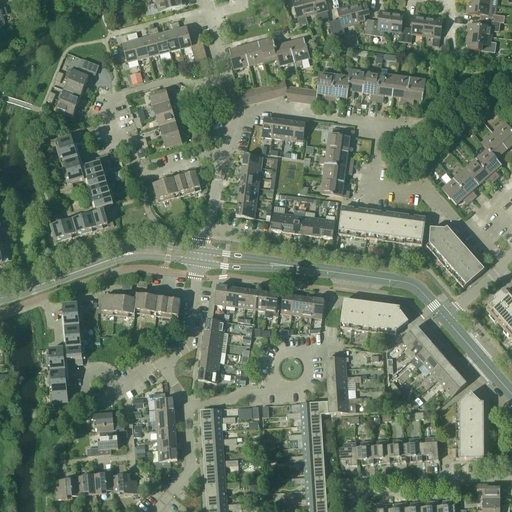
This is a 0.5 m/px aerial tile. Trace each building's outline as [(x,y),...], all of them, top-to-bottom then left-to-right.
[(184,0),(172,0),(156,4),(158,13),(186,6),(184,0)] [(316,14),(312,0),(299,0),(295,1),(297,10),(301,25),(307,23),(306,16),(316,14)] [(324,0),(312,0),(316,14),(327,11),(324,0)] [(468,0),(468,5),(495,8),(495,0),(468,0)] [(349,8),(353,25),(365,23),(364,19),(370,17),(367,4),(360,5),(349,8)] [(495,8),(468,5),(467,14),(485,16),(484,22),(499,24),(499,23),(503,24),(504,18),(494,17),(495,8)] [(335,22),(339,36),(345,35),(343,28),(353,25),(349,8),(338,11),(340,20),(335,22)] [(389,32),(392,14),(380,13),(379,22),(374,22),(372,37),(384,38),(385,31),(389,32)] [(392,14),(389,32),(400,33),(399,43),(405,44),(407,29),(402,28),(403,16),(392,14)] [(412,35),(423,36),(425,19),(414,17),(412,30),(407,29),(405,44),(411,45),(412,35)] [(437,20),(425,19),(423,36),(433,38),(432,47),(439,48),(441,34),(442,21),(437,20)] [(365,36),(372,37),(374,22),(368,21),(365,36)] [(339,36),(335,22),(329,23),(333,38),(339,36)] [(469,26),(468,35),(490,38),(490,37),(497,38),(499,24),(484,22),(483,28),(469,26)] [(191,48),(189,38),(186,30),(180,31),(178,23),(174,24),(180,51),(191,48)] [(180,51),(174,24),(169,26),(171,34),(165,35),(170,53),(180,51)] [(170,53),(165,35),(159,37),(157,29),(152,30),(159,56),(170,53)] [(159,56),(152,30),(148,31),(150,39),(144,41),(149,59),(159,56)] [(149,59),(144,41),(139,42),(136,34),(132,35),(139,62),(149,59)] [(139,62),(132,35),(127,37),(129,45),(123,46),(128,64),(139,62)] [(200,35),(195,37),(198,48),(203,47),(200,35)] [(490,43),(490,38),(468,35),(467,44),(481,46),(480,52),(495,54),(496,44),(490,43)] [(198,48),(195,37),(189,38),(191,48),(192,50),(198,48)] [(275,49),(273,41),(258,45),(264,64),(278,60),(275,49)] [(302,66),(301,62),(309,60),(304,41),(289,45),(295,64),(296,68),(302,66)] [(264,64),(258,45),(244,48),(249,68),(264,64)] [(295,64),(289,45),(275,49),(278,60),(280,68),(295,64)] [(192,50),(193,56),(205,53),(203,47),(198,48),(192,50)] [(249,68),(244,48),(229,52),(234,72),(249,68)] [(206,59),(205,53),(193,56),(195,62),(206,59)] [(195,62),(196,67),(208,64),(206,59),(195,62)] [(196,67),(197,69),(198,73),(209,70),(208,64),(196,67)] [(98,69),(86,65),(84,72),(95,76),(98,69)] [(89,78),(72,72),(68,70),(64,80),(68,82),(84,89),(89,78)] [(350,72),(349,79),(350,79),(348,92),(347,99),(353,100),(354,93),(363,94),(365,74),(350,72)] [(130,77),(133,86),(143,84),(140,74),(130,77)] [(370,102),(377,103),(380,76),(365,74),(363,94),(371,95),(370,102)] [(325,103),(331,104),(335,77),(320,75),(317,95),(325,96),(325,103)] [(384,97),(392,98),(395,78),(380,76),(377,103),(383,104),(384,97)] [(349,79),(335,77),(331,104),(338,105),(339,98),(347,99),(348,92),(350,79),(349,79)] [(400,106),(406,107),(410,80),(395,78),(392,98),(401,99),(400,106)] [(425,82),(410,80),(406,107),(413,108),(414,101),(422,102),(425,82)] [(80,99),(84,89),(68,82),(64,92),(80,99)] [(161,94),(160,90),(159,88),(149,91),(151,97),(150,97),(153,108),(170,103),(166,92),(161,94)] [(287,94),(285,88),(278,90),(280,96),(287,94),(288,100),(293,101),(294,95),(287,94)] [(64,92),(60,102),(76,109),(80,99),(64,92)] [(72,119),(76,109),(60,102),(56,113),(72,119)] [(173,113),(170,103),(153,108),(156,118),(173,113)] [(159,129),(176,124),(173,113),(156,118),(159,129)] [(262,138),(272,140),(275,121),(264,120),(262,138)] [(272,140),(282,141),(285,123),(275,121),(272,140)] [(282,141),(292,142),(295,124),(285,123),(282,141)] [(162,139),(179,134),(176,124),(159,129),(162,139)] [(306,125),(295,124),(292,142),(303,144),(306,125)] [(494,135),(507,151),(511,146),(511,133),(505,125),(494,135)] [(347,153),(348,148),(349,140),(353,141),(354,133),(342,131),(342,138),(329,136),(327,150),(347,153)] [(458,131),(454,135),(458,140),(463,135),(458,131)] [(179,134),(162,139),(165,150),(182,145),(179,134)] [(496,160),(507,151),(494,135),(482,146),(487,152),(488,151),(496,160)] [(57,151),(74,146),(72,138),(55,143),(57,151)] [(59,158),(76,153),(74,146),(57,151),(59,158)] [(141,148),(135,149),(139,161),(144,159),(142,152),(140,152),(140,149),(141,148)] [(346,162),(347,153),(327,150),(326,159),(320,158),(320,165),(325,165),(325,166),(352,169),(353,163),(346,162)] [(476,161),(494,182),(499,177),(495,172),(501,166),(496,160),(488,151),(487,152),(476,161)] [(61,165),(78,160),(76,153),(59,158),(61,165)] [(437,162),(443,157),(439,153),(434,158),(437,162)] [(90,161),(92,166),(105,211),(107,210),(108,214),(111,213),(110,209),(109,207),(113,206),(101,164),(110,161),(108,156),(90,161)] [(244,156),(243,167),(261,169),(263,159),(244,156)] [(63,172),(80,167),(78,160),(61,165),(63,172)] [(489,186),(494,182),(476,161),(465,171),(478,186),(485,181),(489,186)] [(105,211),(92,166),(84,169),(97,211),(103,209),(103,211),(104,211),(105,211)] [(351,176),(352,169),(325,166),(323,181),(343,183),(344,175),(351,176)] [(426,166),(421,170),(427,178),(433,173),(426,166)] [(65,178),(82,174),(80,167),(63,172),(65,178)] [(260,179),(261,169),(243,167),(241,177),(260,179)] [(187,172),(181,174),(182,178),(167,182),(166,178),(160,180),(161,184),(153,187),(159,205),(201,192),(199,183),(204,181),(200,168),(194,170),(196,174),(188,176),(187,172)] [(124,171),(117,173),(120,181),(127,179),(124,171)] [(454,181),(472,201),(477,197),(472,192),(478,186),(465,171),(454,181)] [(72,185),(84,181),(82,174),(65,178),(68,186),(59,188),(60,194),(73,190),(72,185)] [(259,190),(260,179),(241,177),(240,187),(259,190)] [(342,192),(343,183),(323,181),(321,196),(348,199),(349,193),(342,192)] [(472,201),(454,181),(442,191),(456,206),(462,201),(467,206),(472,201)] [(257,200),(259,190),(240,187),(239,197),(257,200)] [(307,197),(308,189),(301,188),(300,196),(307,197)] [(256,210),(257,200),(239,197),(237,207),(256,210)] [(255,220),(256,210),(237,207),(236,218),(255,220)] [(271,232),(282,234),(284,215),(285,210),(275,209),(274,214),(271,232)] [(338,236),(366,240),(370,215),(342,211),(338,236)] [(111,218),(106,220),(104,212),(96,214),(101,231),(114,227),(111,218)] [(96,214),(88,217),(93,233),(101,231),(96,214)] [(284,215),(282,234),(292,235),(294,217),(284,215)] [(366,240),(394,244),(397,219),(370,215),(366,240)] [(93,233),(88,217),(81,219),(86,236),(93,233)] [(292,235),(302,237),(304,218),(294,217),(292,235)] [(302,237),(312,238),(315,219),(304,218),(302,237)] [(81,219),(74,221),(79,238),(86,236),(81,219)] [(312,238),(322,239),(325,221),(315,219),(312,238)] [(422,248),(422,247),(426,223),(397,219),(394,244),(422,248)] [(79,238),(74,221),(66,223),(71,240),(79,238)] [(325,221),(322,239),(333,241),(335,222),(325,221)] [(66,223),(59,225),(64,242),(71,240),(66,223)] [(64,242),(59,225),(51,228),(56,245),(64,242)] [(445,231),(430,230),(429,245),(426,248),(445,269),(464,252),(445,231)] [(370,247),(369,256),(375,257),(377,248),(370,247)] [(464,290),(482,273),(464,252),(445,269),(464,290)] [(215,306),(225,307),(227,289),(217,287),(215,306)] [(225,307),(235,309),(237,290),(227,289),(225,307)] [(235,309),(245,310),(248,291),(237,290),(235,309)] [(245,310),(255,311),(258,293),(248,291),(245,310)] [(511,295),(508,291),(503,296),(501,294),(494,300),(496,302),(486,311),(505,333),(511,326),(511,295)] [(178,321),(178,318),(181,302),(173,301),(173,297),(167,296),(166,300),(151,298),(152,294),(145,293),(145,297),(137,296),(136,301),(129,300),(130,296),(123,295),(123,299),(104,297),(104,299),(100,298),(99,306),(103,306),(101,315),(135,320),(135,315),(178,321)] [(255,311),(265,313),(268,294),(258,293),(255,311)] [(278,296),(268,294),(265,313),(264,319),(272,320),(273,318),(278,318),(278,314),(276,314),(278,296)] [(281,315),(291,316),(294,298),(283,296),(281,315)] [(304,299),(294,298),(291,316),(301,318),(304,299)] [(301,318),(311,319),(314,300),(304,299),(301,318)] [(311,319),(322,320),(324,302),(314,300),(311,319)] [(357,332),(368,333),(372,308),(344,304),(340,329),(352,331),(353,327),(358,327),(357,332)] [(81,305),(63,306),(65,328),(83,327),(81,305)] [(368,333),(380,335),(380,330),(385,331),(384,335),(396,337),(397,333),(409,324),(399,312),(372,308),(368,333)] [(207,321),(205,332),(224,334),(225,324),(223,323),(214,322),(207,321)] [(83,327),(65,328),(67,349),(84,348),(83,327)] [(414,330),(401,341),(409,349),(421,338),(414,330)] [(205,332),(204,342),(227,345),(228,335),(224,334),(205,332)] [(421,338),(409,349),(416,357),(429,346),(421,338)] [(227,345),(204,342),(202,352),(225,355),(227,345)] [(429,346),(416,357),(423,366),(436,354),(429,346)] [(84,348),(67,349),(68,361),(73,361),(73,366),(83,366),(82,360),(85,360),(85,356),(85,353),(84,348)] [(54,411),(64,410),(63,405),(68,404),(64,350),(46,351),(51,406),(54,406),(54,411)] [(201,362),(220,365),(224,365),(225,355),(202,352),(201,362)] [(436,354),(423,366),(430,374),(443,362),(436,354)] [(329,372),(346,371),(345,363),(348,363),(348,359),(328,360),(329,372)] [(200,372),(218,375),(220,365),(201,362),(200,372)] [(443,362),(430,374),(438,382),(450,371),(443,362)] [(329,372),(330,383),(361,380),(361,378),(347,379),(346,371),(329,372)] [(450,371),(438,382),(445,390),(458,379),(450,371)] [(198,383),(217,385),(218,375),(200,372),(198,383)] [(236,377),(235,385),(245,386),(246,378),(236,377)] [(458,379),(445,390),(452,399),(465,387),(458,379)] [(330,393),(347,392),(347,384),(361,383),(361,380),(330,383),(330,393)] [(389,386),(398,397),(402,394),(393,383),(389,386)] [(330,393),(331,404),(362,402),(362,399),(348,400),(347,392),(330,393)] [(155,402),(155,412),(174,411),(173,400),(165,401),(165,394),(152,395),(153,402),(155,402)] [(460,404),(456,404),(456,416),(460,416),(460,421),(456,421),(456,433),(481,432),(481,404),(470,394),(460,404)] [(411,404),(416,410),(419,407),(410,397),(406,400),(407,400),(403,403),(407,408),(411,404)] [(143,400),(132,401),(133,410),(143,409),(143,400)] [(332,415),(349,414),(348,406),(362,405),(362,402),(331,404),(332,415)] [(318,416),(317,404),(300,406),(301,414),(287,415),(287,418),(318,416)] [(175,421),(174,411),(155,412),(156,422),(175,421)] [(204,423),(235,421),(235,418),(221,419),(220,411),(203,412),(204,423)] [(100,434),(124,432),(123,425),(115,426),(115,423),(113,423),(113,415),(93,417),(94,428),(97,428),(97,434),(100,434)] [(319,426),(318,416),(287,418),(287,421),(301,420),(302,428),(319,426)] [(156,422),(157,433),(175,431),(175,421),(156,422)] [(205,434),(222,433),(221,425),(235,424),(235,421),(204,423),(205,434)] [(288,439),(320,437),(319,426),(302,428),(302,436),(288,436),(288,439)] [(157,443),(176,441),(175,431),(157,433),(157,443)] [(87,451),(87,458),(111,456),(111,451),(118,450),(118,442),(119,442),(119,439),(127,439),(127,432),(124,432),(100,434),(100,440),(98,440),(99,450),(87,451)] [(481,461),(481,432),(456,433),(456,444),(460,444),(460,449),(456,449),(456,461),(481,461)] [(205,445),(237,443),(237,440),(222,441),(222,433),(205,434),(205,445)] [(320,448),(320,437),(288,439),(288,442),(303,441),(303,449),(320,448)] [(425,445),(421,445),(422,457),(426,457),(426,463),(438,462),(437,438),(425,439),(425,445)] [(409,446),(405,446),(406,458),(410,458),(410,464),(422,463),(422,457),(421,445),(421,440),(409,440),(409,446)] [(157,443),(158,453),(177,452),(176,441),(157,443)] [(393,447),(389,447),(389,460),(390,460),(394,459),(394,465),(406,464),(406,458),(405,446),(405,441),(393,441),(393,447)] [(377,448),(373,448),(372,448),(373,461),(378,460),(378,466),(390,465),(390,460),(389,460),(389,447),(388,442),(376,442),(377,448)] [(206,456),(223,455),(223,446),(237,446),(237,443),(205,445),(206,456)] [(361,449),(356,449),(357,462),(361,461),(362,467),(374,466),(373,461),(372,448),(373,448),(372,443),(360,443),(361,449)] [(358,467),(357,462),(356,449),(356,444),(344,445),(344,450),(340,450),(340,463),(345,462),(346,468),(358,467)] [(290,461),(321,459),(320,448),(303,449),(304,457),(289,458),(290,461)] [(177,462),(177,452),(158,453),(153,453),(154,470),(170,469),(170,463),(177,462)] [(207,467),(238,464),(238,461),(224,462),(223,455),(206,456),(207,467)] [(322,470),(321,459),(290,461),(290,464),(304,463),(304,471),(322,470)] [(207,477),(225,476),(224,468),(238,467),(238,464),(207,467),(207,477)] [(322,481),(322,480),(322,470),(304,471),(305,479),(291,480),(291,483),(322,481)] [(94,476),(96,496),(107,495),(107,492),(113,492),(112,478),(112,475),(105,475),(105,474),(102,475),(102,476),(94,476)] [(138,495),(137,487),(137,482),(130,483),(129,476),(121,477),(121,475),(118,476),(118,477),(112,478),(113,492),(113,495),(120,494),(120,497),(138,495)] [(96,496),(94,476),(86,477),(86,476),(83,476),(83,477),(77,478),(77,480),(78,495),(79,495),(85,494),(85,497),(96,496)] [(208,488),(240,486),(239,483),(225,484),(225,476),(207,477),(208,488)] [(77,480),(71,481),(71,480),(68,480),(68,481),(60,482),(60,489),(54,489),(55,502),(73,501),(72,498),(79,497),(79,495),(78,495),(77,480)] [(323,492),(322,481),(291,483),(291,486),(305,485),(306,493),(323,492)] [(240,489),(240,486),(208,488),(209,499),(226,498),(226,490),(240,489)] [(476,499),(476,501),(500,500),(500,489),(498,489),(490,489),(483,489),(483,499),(476,499)] [(292,504),(324,502),(323,492),(306,493),(306,501),(292,502),(292,504)] [(210,510),(241,508),(241,505),(227,506),(226,498),(209,499),(210,510)] [(477,511),(483,511),(500,511),(500,500),(476,501),(476,503),(477,503),(477,511)] [(438,511),(454,511),(454,501),(442,502),(442,508),(438,508),(438,511)] [(324,511),(324,502),(292,504),(293,507),(307,506),(307,511),(324,511)] [(426,509),(422,509),(422,511),(438,511),(438,508),(438,502),(426,503),(426,509)]
